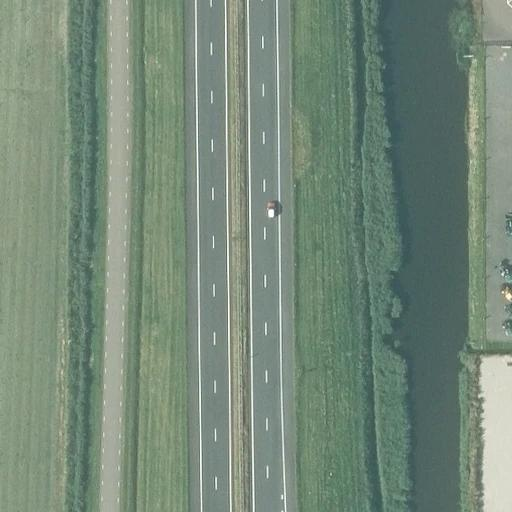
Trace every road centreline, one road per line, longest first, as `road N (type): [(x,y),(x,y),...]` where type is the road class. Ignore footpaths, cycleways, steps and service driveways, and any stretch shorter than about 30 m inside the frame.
road 1 (unclassified): [(108,511),(117,0)]
road 2 (motorway): [(267,511),(262,0)]
road 3 (motorway): [(211,0),(216,511)]
